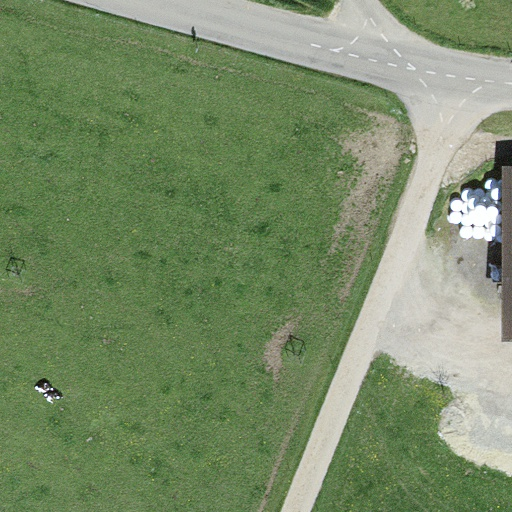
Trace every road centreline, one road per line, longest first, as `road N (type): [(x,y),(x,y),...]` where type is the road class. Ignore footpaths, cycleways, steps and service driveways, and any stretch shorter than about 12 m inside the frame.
road 1 (track): [(456,82),(442,142),(292,511)]
road 2 (unclassified): [(161,0),(456,82),(511,87)]
